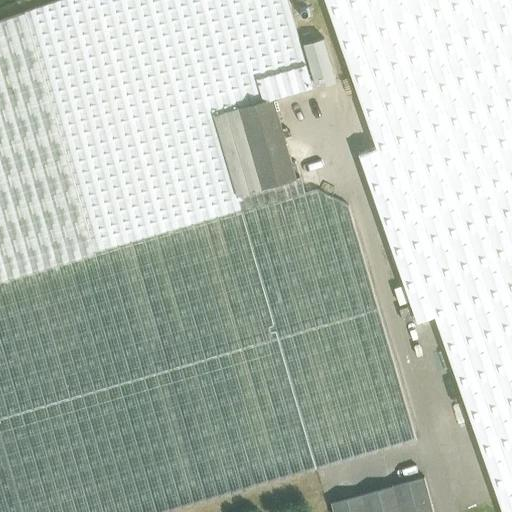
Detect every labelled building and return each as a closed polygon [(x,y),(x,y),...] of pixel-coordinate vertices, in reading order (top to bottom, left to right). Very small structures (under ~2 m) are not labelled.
[(286,0),(57,0),(24,11),(95,253),(304,192),(300,176),(295,178),(235,195),(211,114),(272,96),(272,98),(312,86),(286,0)] [(511,511),(511,0),(322,0),(328,16),(359,108),(374,148),(357,153),(386,238),(414,321),(435,314),(503,511),(511,511)] [(303,44),(315,85),(328,82),(335,80),(323,38),(303,44)] [(272,98),(272,96),(211,114),(235,195),(295,178),(272,98)] [(432,511),(423,478),(330,502),(332,511),(432,511)]
